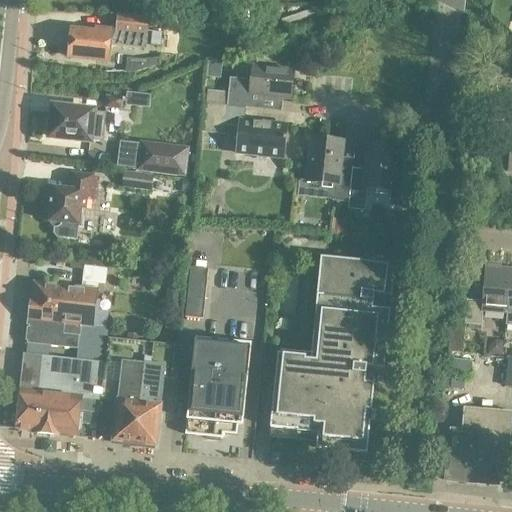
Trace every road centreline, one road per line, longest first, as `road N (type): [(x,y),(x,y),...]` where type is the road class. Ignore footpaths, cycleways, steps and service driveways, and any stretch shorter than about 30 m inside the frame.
road 1 (secondary): [(0,481),(396,511)]
road 2 (residential): [(454,0),(444,83),(426,113),(412,119),(311,109)]
